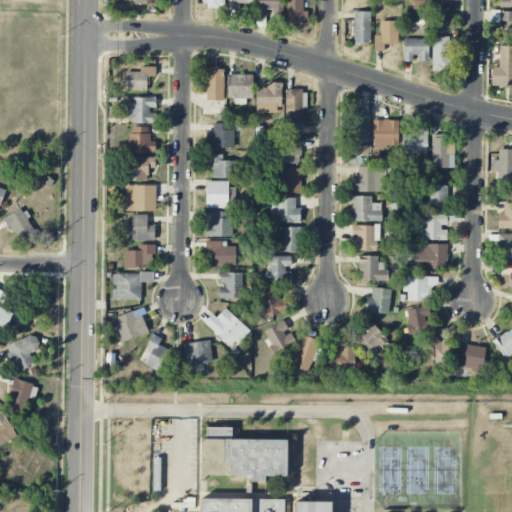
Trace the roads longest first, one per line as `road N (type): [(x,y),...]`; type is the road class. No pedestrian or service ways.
road 1 (secondary): [(85,35),(80,511)]
road 2 (residential): [(477,0),(474,306)]
road 3 (residential): [(185,0),(181,303)]
road 4 (residential): [(328,66),(223,37),(85,35)]
road 5 (residential): [(334,68),(328,307)]
road 6 (residential): [(511,120),(334,68)]
